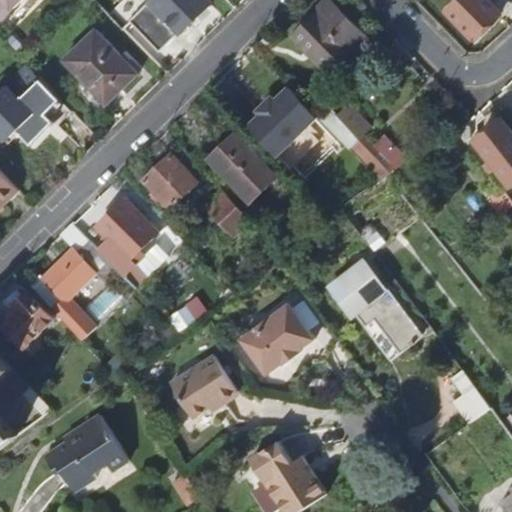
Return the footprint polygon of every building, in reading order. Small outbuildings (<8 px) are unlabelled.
[(0,0),(0,26),(25,0),(0,0)] [(134,24),(153,6),(146,0),(132,0),(114,18),(126,31),(134,24)] [(159,0),(153,6),(134,24),(163,54),(179,38),(181,38),(213,6),(207,0),(159,0)] [(459,0),(450,9),(476,38),(511,5),(511,4),(508,0),(459,0)] [(297,37),(332,74),(367,38),(332,2),(297,37)] [(372,54),(379,61),(386,55),(379,47),(372,54)] [(92,92),(117,117),(132,102),(148,86),(125,60),(92,92)] [(0,93),(0,136),(6,143),(36,114),(7,86),(0,93)] [(320,118),(291,88),(278,101),(263,115),(250,128),(279,158),(320,118)] [(260,111),(263,115),(278,101),(274,98),(260,111)] [(339,119),(358,138),(371,126),(351,107),(339,119)] [(64,121),(83,143),(93,132),(73,111),(64,121)] [(482,146),(511,185),(511,128),(509,124),(482,146)] [(463,134),(472,146),(477,141),(477,132),(471,126),(463,134)] [(214,159),(255,201),(280,177),(238,134),(214,159)] [(354,151),(383,181),(389,178),(399,171),(411,161),(390,141),(381,150),(368,137),(354,151)] [(148,179),(175,207),(201,182),(175,154),(148,179)] [(0,170),(0,205),(1,205),(6,209),(22,193),(0,170)] [(223,192),(209,206),(238,236),(254,222),(223,192)] [(113,239),(102,250),(120,269),(126,275),(138,264),(134,260),(162,233),(129,199),(101,226),(113,239)] [(63,234),(78,249),(81,252),(93,241),(75,222),(63,234)] [(276,238),(288,250),(297,243),(284,231),(276,238)] [(78,249),(36,289),(86,341),(99,327),(72,298),(99,272),(107,281),(120,269),(102,250),(93,241),(81,252),(78,249)] [(366,264),(330,290),(352,318),(356,315),(367,329),(376,324),(400,356),(423,340),(366,264)] [(25,310),(9,325),(30,346),(58,319),(33,293),(21,305),(25,310)] [(293,304),(318,338),(331,328),(305,294),(293,304)] [(245,340),(271,375),(286,363),(288,366),(305,352),(303,350),(318,338),(293,304),(245,340)] [(189,305),(168,319),(181,332),(199,321),(189,305)] [(0,453),(21,438),(0,415),(0,384),(17,368),(0,350),(0,453)] [(215,354),(168,380),(188,415),(204,406),(206,409),(235,393),(215,354)] [(453,404),(469,425),(493,409),(476,386),(453,404)] [(30,393),(50,415),(58,410),(35,387),(30,393)] [(79,437),(48,457),(59,474),(64,471),(78,491),(99,478),(97,473),(110,465),(115,473),(133,461),(102,416),(76,433),(79,437)] [(287,511),(300,511),(329,493),(304,455),(294,462),(279,441),(252,459),(287,511)] [(176,481),(190,503),(202,496),(187,474),(176,481)] [(511,511),(511,494),(502,501),(511,511)]
